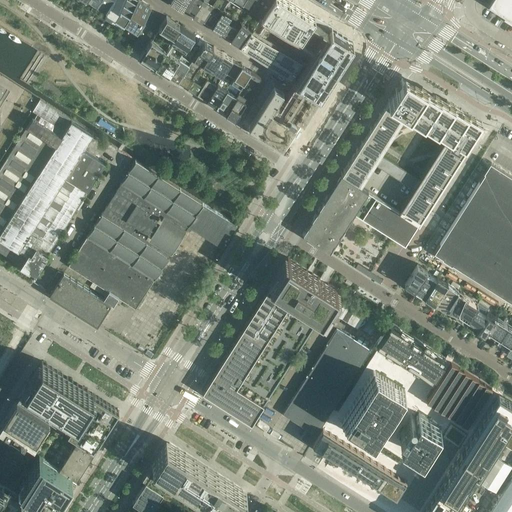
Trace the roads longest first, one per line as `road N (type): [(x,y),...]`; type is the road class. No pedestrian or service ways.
road 1 (tertiary): [(169,384),(272,224)]
road 2 (tertiary): [(303,174),(391,35)]
road 3 (tertiary): [(88,511),(169,384)]
road 4 (residential): [(391,300),(511,378)]
road 5 (secondary): [(391,35),(511,112)]
road 6 (residential): [(272,224),(391,300)]
road 7 (unclassified): [(169,384),(53,311)]
road 8 (unclassified): [(283,459),(169,384)]
road 9 (residential): [(129,61),(236,130)]
road 10 (residential): [(164,6),(269,73)]
